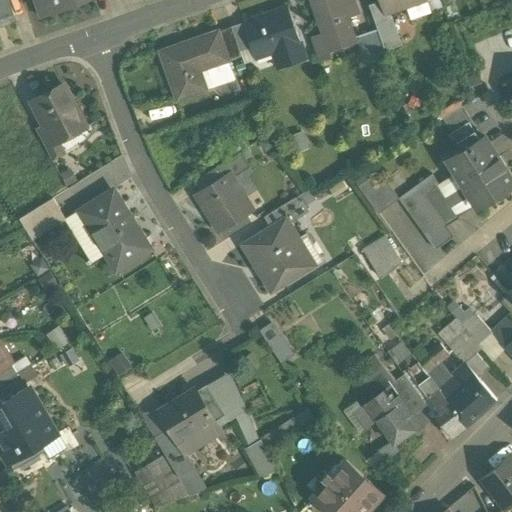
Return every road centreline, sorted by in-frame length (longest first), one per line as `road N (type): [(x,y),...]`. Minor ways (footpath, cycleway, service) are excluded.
road 1 (residential): [(90,38),(128,137),(234,315)]
road 2 (secondary): [(511,412),(415,511)]
